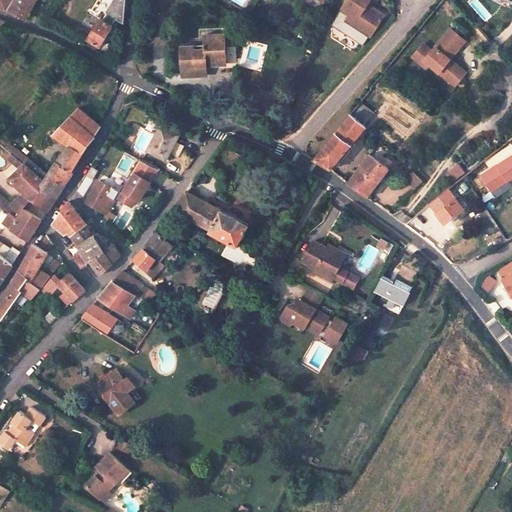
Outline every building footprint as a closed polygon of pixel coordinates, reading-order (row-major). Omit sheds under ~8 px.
[(12,0),(0,0),(0,6),(8,9),(12,0)] [(36,0),(12,0),(8,9),(24,17),(29,18),(32,14),(29,13),(35,3),(36,0)] [(370,0),(347,0),(342,8),(350,14),(344,22),(359,31),(361,27),(372,34),(384,16),(373,9),(371,11),(366,7),(367,5),(370,0)] [(479,0),(469,0),(468,1),(485,22),(492,17),(479,0)] [(113,27),(101,19),(88,38),(100,46),(113,27)] [(372,34),(361,27),(359,31),(370,39),(372,34)] [(412,57),(421,64),(424,60),(429,64),(439,72),(441,68),(458,82),(466,72),(449,59),(465,40),(450,28),(431,51),(423,43),(412,57)] [(205,44),(181,46),(182,61),(182,75),(206,74),(206,64),(226,62),(224,34),(204,35),(205,44)] [(100,46),(88,38),(85,44),(97,51),(100,46)] [(154,52),(154,72),(168,72),(168,52),(154,52)] [(441,68),(439,72),(455,85),(458,82),(441,68)] [(276,94),(262,90),(260,98),(274,101),(276,94)] [(274,101),(260,98),(258,104),(258,105),(272,109),(274,101)] [(99,126),(78,107),(70,116),(93,136),(100,126),(99,126)] [(361,123),(350,114),(313,160),(330,169),(366,127),(361,123)] [(93,136),(70,116),(54,134),(58,137),(68,145),(72,148),(81,155),(93,136)] [(370,122),(364,118),(361,123),(366,127),(370,122)] [(161,125),(147,151),(165,160),(169,153),(177,157),(179,154),(184,146),(175,141),(179,134),(161,125)] [(462,159),(470,167),(492,145),(484,138),(462,159)] [(26,157),(9,143),(5,148),(13,155),(24,164),(27,161),(24,159),(26,157)] [(72,148),(68,145),(56,162),(61,165),(72,148)] [(56,162),(48,175),(29,159),(27,161),(24,164),(44,181),(46,183),(50,177),(63,187),(64,186),(72,173),(72,169),(81,155),(72,148),(61,165),(56,162)] [(511,154),(481,175),(491,190),(511,176),(511,154)] [(9,160),(20,168),(24,164),(13,155),(9,160)] [(376,159),(370,155),(348,182),(367,196),(382,177),(388,168),(376,159)] [(390,163),(379,155),(376,159),(387,167),(390,163)] [(122,192),(118,197),(132,205),(136,198),(139,200),(148,184),(157,169),(141,160),(122,192)] [(456,181),(467,172),(460,163),(449,172),(456,181)] [(30,198),(35,203),(43,192),(43,188),(46,183),(44,181),(24,164),(20,168),(9,179),(23,192),(30,198)] [(423,181),(413,172),(406,179),(415,188),(423,181)] [(63,187),(50,177),(46,183),(43,188),(43,192),(44,191),(55,198),(63,187)] [(122,192),(101,180),(88,203),(91,204),(107,215),(110,211),(118,197),(122,192)] [(450,186),(432,200),(445,223),(464,209),(450,186)] [(55,198),(44,191),(43,192),(35,203),(47,211),(55,198)] [(220,210),(187,191),(176,206),(188,213),(186,217),(237,245),(248,224),(221,209),(220,210)] [(30,198),(23,192),(11,204),(5,198),(0,203),(0,205),(14,217),(15,218),(20,211),(30,198)] [(85,223),(68,202),(53,224),(65,234),(69,232),(72,235),(86,225),(85,223)] [(41,220),(25,209),(18,220),(16,219),(15,218),(14,217),(7,226),(28,240),(41,220)] [(110,211),(107,215),(106,217),(113,221),(116,215),(110,211)] [(89,229),(86,225),(72,235),(77,242),(78,244),(93,235),(89,229)] [(142,250),(134,258),(147,270),(145,272),(153,279),(164,266),(159,263),(172,246),(157,232),(147,245),(144,248),(142,250)] [(107,248),(96,233),(93,235),(104,251),(107,248)] [(104,251),(93,235),(78,244),(77,242),(67,248),(81,267),(90,261),(104,251)] [(25,259),(25,260),(39,268),(49,252),(48,251),(52,245),(47,236),(40,247),(34,243),(26,258),(25,259)] [(381,237),(377,243),(385,247),(388,241),(381,237)] [(327,248),(314,241),(303,261),(316,268),(333,277),(353,288),(359,278),(339,267),(344,257),(327,248)] [(394,244),(388,241),(385,247),(379,258),(385,261),(394,244)] [(12,250),(1,243),(0,245),(0,253),(6,259),(12,250)] [(121,255),(113,244),(107,248),(104,251),(90,261),(100,275),(112,263),(121,255)] [(346,254),(329,245),(327,248),(344,257),(346,254)] [(20,253),(13,248),(12,250),(6,259),(9,261),(12,264),(20,253)] [(276,258),(266,252),(263,258),(273,263),(276,258)] [(0,272),(9,261),(6,259),(0,253),(0,272)] [(19,270),(28,278),(31,281),(39,268),(25,260),(19,270)] [(57,261),(56,260),(45,273),(50,276),(61,264),(57,261)] [(0,283),(12,264),(9,261),(0,272),(0,283)] [(511,264),(495,272),(509,301),(511,299),(511,264)] [(21,292),(23,292),(31,299),(41,288),(50,276),(45,273),(39,268),(31,281),(28,278),(19,289),(22,291),(21,292)] [(333,277),(316,268),(315,271),(332,281),(333,277)] [(28,278),(19,270),(12,283),(0,299),(0,319),(0,320),(21,292),(22,291),(19,289),(28,278)] [(143,284),(122,271),(112,281),(135,295),(143,284)] [(85,290),(70,272),(61,281),(58,284),(59,285),(65,292),(68,295),(73,300),(85,290)] [(61,281),(55,275),(43,289),(48,296),(59,285),(58,284),(61,281)] [(487,277),(476,289),(484,296),(491,288),(495,284),(487,277)] [(389,282),(381,278),(375,291),(390,298),(386,305),(393,309),(396,302),(404,306),(410,293),(389,282)] [(135,295),(112,281),(99,298),(130,318),(135,310),(127,306),(135,295)] [(157,293),(143,284),(135,295),(149,303),(157,293)] [(323,296),(309,289),(302,302),(299,307),(294,304),(288,306),(280,320),(290,325),(295,322),(299,320),(306,324),(305,326),(319,334),(321,330),(327,319),(329,317),(316,310),(323,296)] [(73,300),(68,295),(66,297),(63,294),(61,296),(68,305),(73,300)] [(165,305),(158,301),(154,306),(161,310),(165,305)] [(106,312),(94,304),(93,305),(92,305),(83,316),(84,317),(97,325),(106,312)] [(139,313),(135,310),(130,318),(134,320),(139,313)] [(59,315),(54,311),(46,320),(50,325),(59,315)] [(117,319),(106,312),(97,325),(107,333),(117,319)] [(327,319),(321,330),(327,333),(325,336),(336,342),(347,324),(336,318),(333,322),(327,319)] [(306,324),(299,320),(295,322),(304,328),(305,326),(306,324)] [(354,357),(359,346),(354,343),(348,354),(354,357)] [(367,350),(361,346),(357,353),(364,356),(367,350)] [(121,373),(117,369),(96,384),(118,414),(135,403),(127,392),(135,386),(128,376),(127,377),(125,379),(121,373)] [(46,416),(32,406),(26,415),(20,410),(12,421),(15,423),(8,433),(6,431),(0,439),(0,443),(8,449),(15,439),(25,446),(35,432),(27,426),(28,425),(32,419),(39,425),(46,416)] [(130,445),(122,439),(118,446),(127,451),(130,445)] [(128,469),(110,452),(97,465),(101,469),(104,472),(99,477),(96,474),(86,485),(101,499),(103,497),(109,490),(121,477),(128,469)] [(511,456),(511,454),(508,452),(503,460),(508,463),(511,456)] [(131,472),(128,469),(121,477),(124,480),(131,472)] [(9,490),(0,484),(0,499),(3,501),(9,490)] [(113,494),(109,490),(103,497),(107,501),(113,494)]
